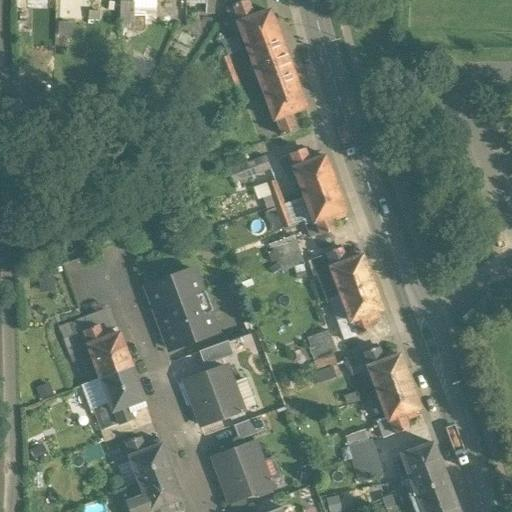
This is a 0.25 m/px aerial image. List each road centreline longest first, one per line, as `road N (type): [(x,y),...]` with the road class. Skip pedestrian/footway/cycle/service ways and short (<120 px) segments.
road 1 (tertiary): [(312,0),(346,124),(485,511)]
road 2 (residential): [(5,511),(0,67)]
road 3 (residential): [(205,511),(113,270)]
